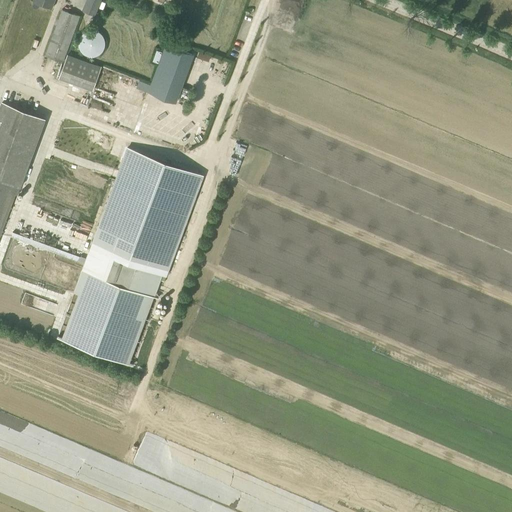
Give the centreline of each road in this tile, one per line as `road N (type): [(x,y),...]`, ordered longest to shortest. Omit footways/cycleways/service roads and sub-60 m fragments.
road 1 (unknown): [(344,511),(123,418),(204,160),(31,95),(23,74),(50,0)]
road 2 (tertiary): [(511,55),(378,0)]
